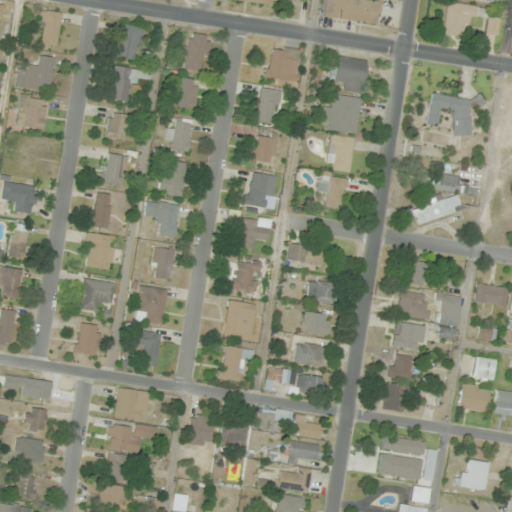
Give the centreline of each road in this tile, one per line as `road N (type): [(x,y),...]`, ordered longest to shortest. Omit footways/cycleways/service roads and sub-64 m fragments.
road 1 (residential): [(330,511),(413,0)]
road 2 (residential): [(511,440),(0,358)]
road 3 (tertiary): [(511,65),(80,0)]
road 4 (residential): [(241,25),(185,387)]
road 5 (residential): [(37,363),(94,2)]
road 6 (residential): [(511,256),(284,221)]
road 7 (residential): [(66,511),(87,373)]
road 8 (residential): [(0,124),(19,0)]
road 9 (track): [(185,387),(167,511)]
